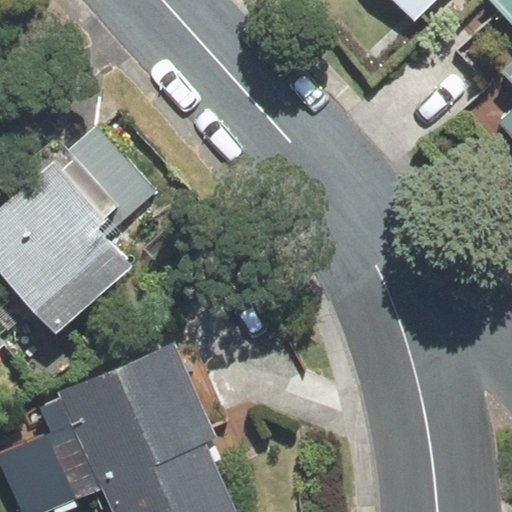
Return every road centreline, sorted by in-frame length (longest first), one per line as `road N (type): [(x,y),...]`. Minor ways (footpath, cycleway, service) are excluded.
road 1 (residential): [(161,0),(376,242)]
road 2 (residential): [(376,242),(436,511)]
road 3 (residential): [(511,380),(376,242)]
